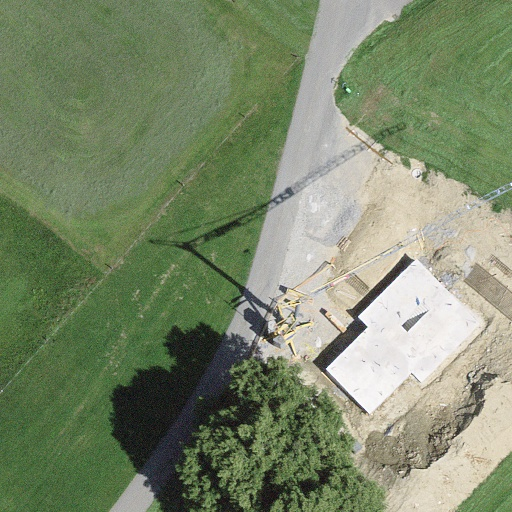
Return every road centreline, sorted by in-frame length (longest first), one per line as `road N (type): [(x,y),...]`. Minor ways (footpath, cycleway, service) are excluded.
road 1 (track): [(349,0),(330,36),(251,318)]
road 2 (track): [(251,318),(135,511)]
